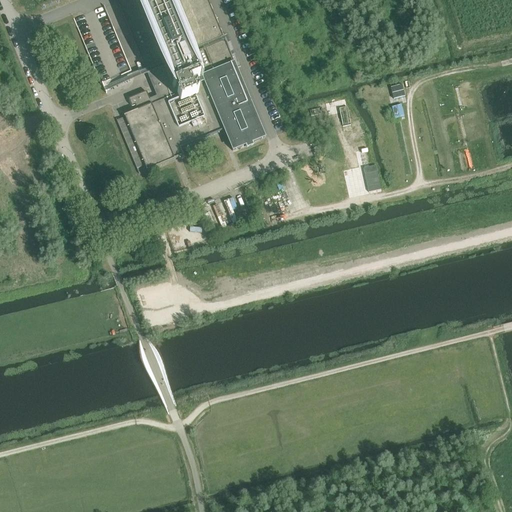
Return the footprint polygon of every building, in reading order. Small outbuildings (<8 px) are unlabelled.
[(119,0),(120,2),(119,2),(118,3),(118,4),(156,97),(150,100),(147,93),(146,93),(145,93),(129,99),(129,100),(129,101),(131,107),(132,107),(132,108),(135,106),(137,111),(124,117),(124,118),(125,118),(146,170),(147,172),(184,156),(183,155),(180,149),(224,131),(232,152),(265,138),(261,131),(236,72),(237,71),(234,64),(233,65),(232,61),(206,0),(119,0)] [(402,85),(390,88),(393,100),(405,97),(402,85)] [(392,107),(396,118),(406,115),(402,104),(392,107)] [(124,118),(117,121),(136,168),(144,165),(124,118)] [(166,292),(142,297),(146,313),(170,307),(166,292)]
